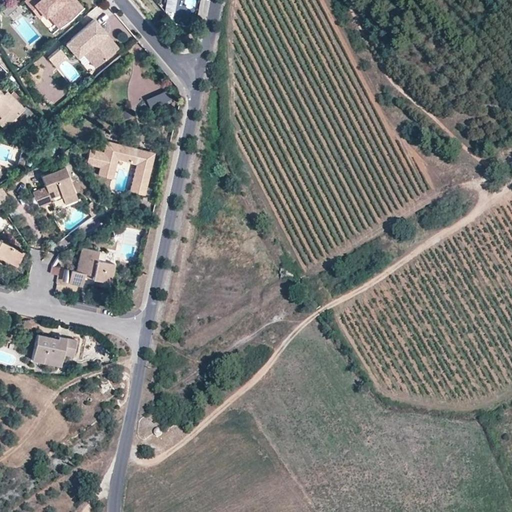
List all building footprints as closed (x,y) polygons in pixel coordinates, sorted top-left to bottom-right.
[(40,6),(35,0),(29,0),(24,5),(38,21),(42,17),(36,10),(40,6)] [(35,0),(40,6),(36,10),(42,17),(44,19),(47,16),(55,27),(63,19),(68,24),(83,10),(74,0),(64,0),(63,1),(62,0),(35,0)] [(59,31),(68,24),(63,19),(55,27),(59,31)] [(92,22),(69,41),(80,55),(92,70),(111,54),(99,38),(103,35),(92,22)] [(115,51),(103,35),(99,38),(111,54),(115,51)] [(80,55),(69,41),(63,46),(74,60),(80,55)] [(58,48),(47,56),(53,63),(63,55),(58,48)] [(0,111),(0,112),(3,109),(10,117),(21,106),(3,88),(0,90),(0,89),(0,111)] [(150,108),(169,100),(165,89),(145,97),(150,108)] [(23,102),(18,114),(26,117),(31,106),(23,102)] [(3,109),(0,112),(0,122),(2,125),(10,117),(3,109)] [(144,176),(149,152),(126,147),(126,150),(110,147),(111,143),(106,142),(98,177),(114,181),(119,161),(139,165),(133,192),(145,195),(149,177),(144,176)] [(18,162),(23,164),(27,146),(22,146),(18,162)] [(154,153),(149,152),(144,176),(149,177),(154,153)] [(63,200),(75,195),(65,168),(41,177),(45,187),(31,193),(36,207),(50,202),(47,196),(59,191),(62,198),(63,200)] [(0,187),(0,204),(8,199),(1,187),(0,187)] [(47,196),(50,202),(62,198),(59,191),(47,196)] [(77,202),(75,195),(63,200),(65,206),(77,202)] [(92,217),(99,213),(92,202),(85,206),(92,217)] [(16,206),(9,211),(13,217),(20,213),(16,206)] [(0,258),(1,256),(6,259),(13,244),(0,237),(0,258)] [(13,244),(6,259),(16,263),(23,248),(13,244)] [(97,261),(99,253),(82,249),(76,273),(70,271),(67,287),(80,290),(84,275),(85,268),(95,270),(94,278),(111,282),(115,265),(106,263),(97,261)] [(107,255),(99,253),(97,261),(106,263),(107,255)] [(58,274),(60,265),(51,263),(49,272),(58,274)] [(67,281),(70,268),(60,265),(57,278),(67,281)] [(85,268),(84,275),(94,278),(95,270),(85,268)] [(32,361),(46,365),(47,360),(65,364),(68,354),(76,356),(79,342),(60,337),(60,339),(39,334),(32,361)] [(47,360),(46,365),(64,369),(65,364),(47,360)]
